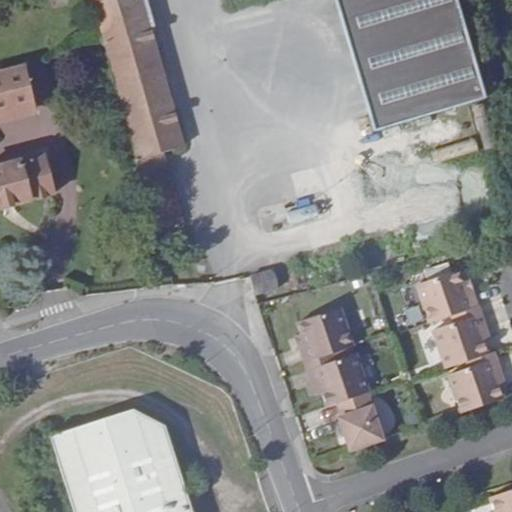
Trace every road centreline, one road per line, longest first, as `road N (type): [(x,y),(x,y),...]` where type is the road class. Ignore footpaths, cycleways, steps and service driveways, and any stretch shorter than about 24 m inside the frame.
road 1 (unclassified): [(0,360),(115,323),(161,319),(205,332),(237,359),(297,507)]
road 2 (unknown): [(205,332),(222,232),(153,0)]
road 3 (residential): [(511,435),(297,507)]
